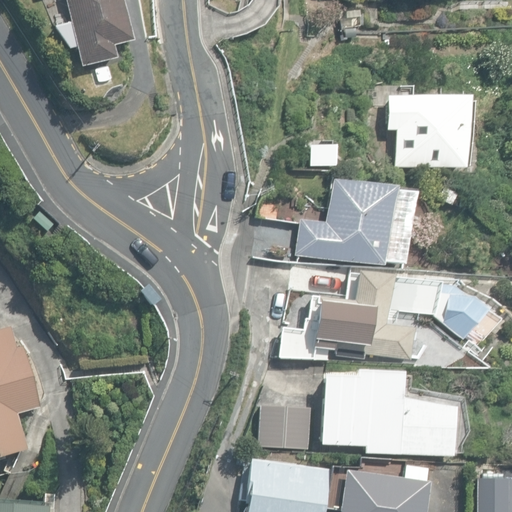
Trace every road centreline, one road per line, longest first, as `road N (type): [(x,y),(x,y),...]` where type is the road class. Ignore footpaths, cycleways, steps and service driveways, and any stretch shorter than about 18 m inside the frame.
road 1 (residential): [(143,511),(203,334),(195,297),(165,260)]
road 2 (residential): [(94,202),(52,149),(0,56)]
road 3 (residential): [(181,0),(200,137)]
road 4 (residential): [(200,137),(195,195),(165,260)]
road 5 (residential): [(94,202),(152,180),(200,137)]
